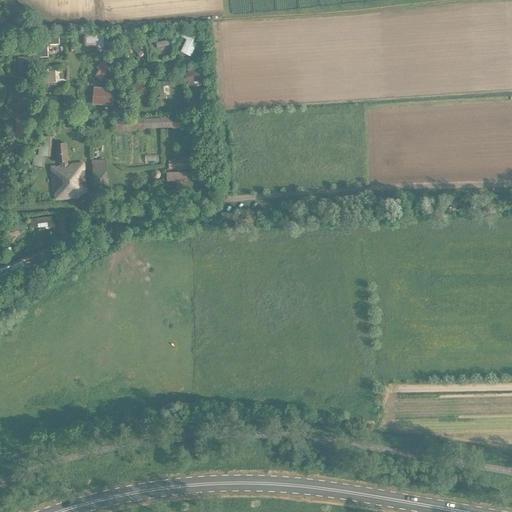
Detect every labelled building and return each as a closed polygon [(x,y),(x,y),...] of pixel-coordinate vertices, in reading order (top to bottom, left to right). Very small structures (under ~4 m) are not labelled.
[(5,35),(14,36),(16,36),(16,33),(21,33),(21,36),(29,37),(30,28),(6,26),(5,35)] [(84,36),(84,43),(95,43),(98,45),(98,50),(103,50),(103,35),(84,36)] [(132,43),(132,36),(124,36),(125,47),(129,47),(129,43),(132,43)] [(59,44),(59,37),(39,38),(40,57),(48,57),(47,46),(48,45),(59,44)] [(196,43),(186,38),(180,51),(190,56),(196,43)] [(155,42),(157,48),(172,44),(171,39),(155,42)] [(143,53),(134,43),(131,47),(140,56),(143,53)] [(28,65),(29,57),(19,57),(18,73),(32,73),(32,65),(28,65)] [(102,61),(98,65),(100,69),(95,76),(100,80),(109,66),(102,61)] [(198,66),(187,69),(188,73),(187,73),(190,86),(201,84),(200,79),(198,66)] [(56,81),(55,71),(47,71),(40,72),(41,82),(48,81),(56,81)] [(128,88),(134,97),(137,95),(138,96),(149,89),(142,78),(141,79),(140,77),(136,80),(137,82),(128,88)] [(169,81),(158,82),(159,98),(164,98),(163,86),(169,85),(169,81)] [(92,104),(112,105),(113,88),(94,87),(92,104)] [(29,99),(29,90),(19,89),(18,105),(29,106),(29,108),(33,108),(33,99),(29,99)] [(15,118),(16,137),(25,137),(25,131),(24,117),(15,118)] [(113,130),(144,128),(143,118),(112,120),(113,130)] [(55,144),(57,163),(60,162),(61,166),(50,168),(51,176),(52,176),(55,201),(77,198),(82,194),(87,194),(83,163),(69,165),(66,142),(55,144)] [(47,155),(47,146),(39,145),(39,154),(34,154),(33,164),(42,165),(43,154),(47,155)] [(95,193),(109,193),(105,162),(91,163),(95,193)] [(174,191),(193,190),(193,174),(166,174),(167,182),(174,182),(174,191)] [(55,226),(54,215),(37,218),(36,217),(30,218),(31,227),(38,226),(37,223),(47,222),(48,227),(55,226)] [(26,220),(8,222),(9,231),(26,229),(26,220)]
